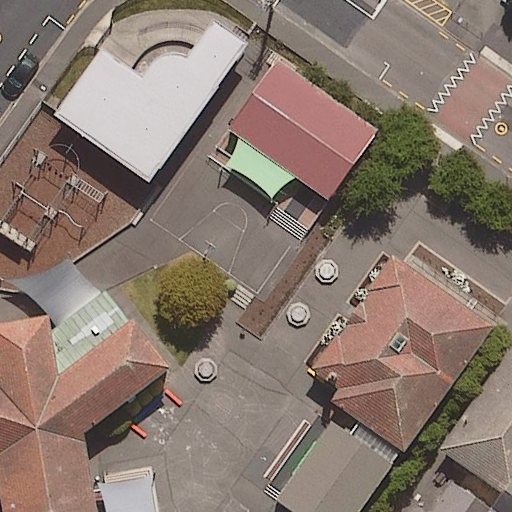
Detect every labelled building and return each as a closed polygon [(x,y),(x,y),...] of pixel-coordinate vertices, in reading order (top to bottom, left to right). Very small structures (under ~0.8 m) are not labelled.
[(63,115),(158,186),(274,40),(236,11),(192,0),(191,0),(159,4),(136,14),(63,115)] [(511,313),(511,306),(420,242),(323,379),(418,446),(511,313)] [(14,511),(108,511),(89,423),(185,357),(132,298),(59,358),(44,304),(0,313),(0,364),(0,366),(0,365),(0,437),(2,438),(14,511)] [(511,511),(511,353),(446,447),(483,473),(455,511),(511,511)] [(369,511),(405,462),(345,420),(289,499),(307,511),(369,511)]
